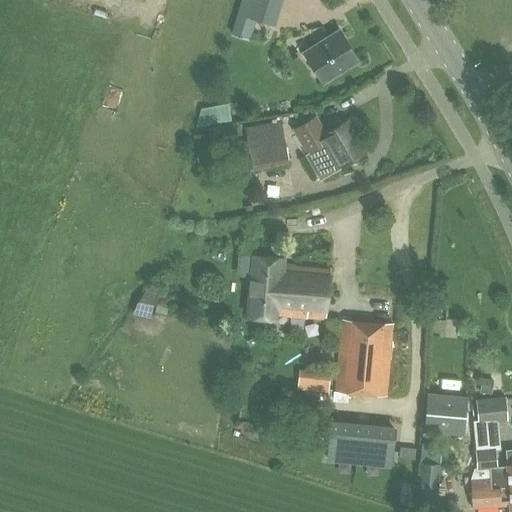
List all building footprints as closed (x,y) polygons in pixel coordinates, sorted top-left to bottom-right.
[(275,24),(282,0),(240,0),(237,13),(275,24)] [(323,81),(358,58),(340,29),(305,52),(323,81)] [(285,92),(284,78),(265,79),(266,93),(285,92)] [(196,127),(232,120),(229,104),(201,109),(196,127)] [(316,115),(294,128),(321,176),(366,150),(348,119),(326,131),(316,115)] [(253,170),(290,163),(284,130),(248,137),(253,170)] [(325,317),(329,267),(282,264),(282,257),(252,255),(248,315),(277,317),(277,314),(325,317)] [(388,396),(394,324),(341,319),(334,390),(388,396)] [(427,392),(423,431),(464,435),(467,396),(427,392)] [(499,418),(499,397),(480,394),(480,419),(499,418)] [(478,421),(483,447),(494,445),(490,419),(478,421)] [(390,427),(330,421),(326,460),(387,466),(390,427)] [(495,446),(477,448),(478,468),(497,466),(495,446)] [(420,460),(416,502),(437,503),(438,503),(441,462),(420,460)] [(470,478),(471,489),(511,485),(511,462),(508,463),(508,465),(497,466),(478,468),(474,468),(470,478)] [(511,485),(471,489),(473,507),(511,504),(511,509),(511,485)] [(416,502),(415,511),(436,511),(437,503),(416,502)]
